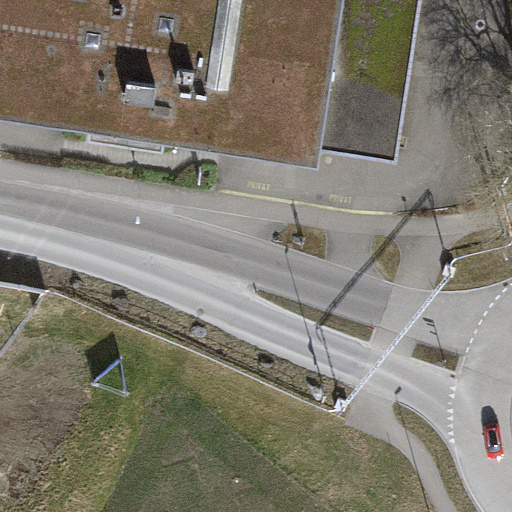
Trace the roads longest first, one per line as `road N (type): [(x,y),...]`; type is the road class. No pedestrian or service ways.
road 1 (residential): [(510,333),(407,314),(275,272),(192,271)]
road 2 (residential): [(192,271),(249,318),(478,418)]
road 3 (residential): [(192,271),(0,217)]
